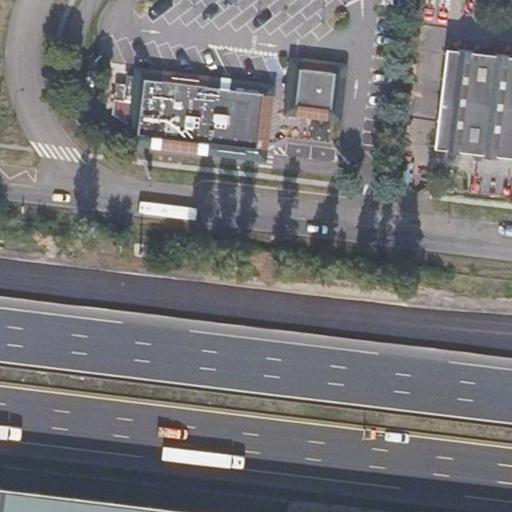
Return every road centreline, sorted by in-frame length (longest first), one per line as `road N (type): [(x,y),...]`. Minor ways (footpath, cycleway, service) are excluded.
road 1 (motorway): [(0,418),(511,479)]
road 2 (unclassified): [(80,193),(511,243)]
road 3 (motorway): [(511,384),(220,343)]
road 4 (motorway): [(511,352),(423,343),(220,343)]
road 5 (motorway): [(220,343),(0,316)]
road 6 (unclassified): [(31,0),(19,34),(29,103),(80,193)]
